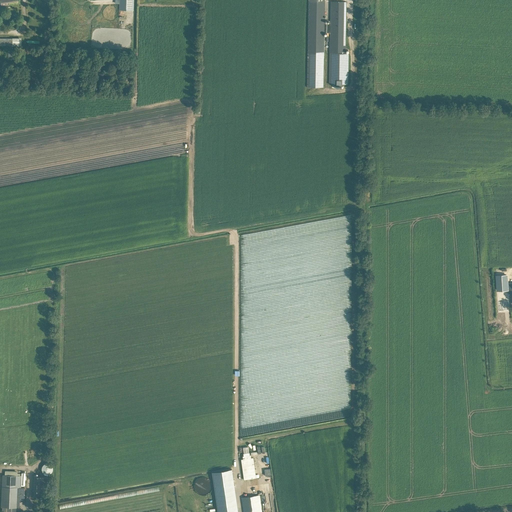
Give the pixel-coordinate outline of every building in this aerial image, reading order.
[(133,10),(133,0),(119,0),(119,10),(133,10)] [(341,85),(341,84),(349,84),(349,53),(345,53),(346,2),(331,1),(330,23),(324,23),(324,0),(308,0),(307,87),(323,87),(324,33),(330,33),(329,84),(336,84),(336,85),(340,85),(341,85)] [(21,46),(21,39),(0,38),(0,45),(9,46),(9,56),(13,56),(13,46),(21,46)] [(507,289),(506,274),(496,275),(497,290),(507,289)] [(6,394),(6,399),(13,399),(13,397),(24,397),(24,386),(1,386),(1,394),(6,394)] [(243,459),(241,459),(244,479),(256,477),(253,457),(251,458),(251,455),(250,455),(249,452),(248,446),(243,447),(244,453),(243,453),(244,456),(243,456),(243,459)] [(52,468),(52,466),(52,465),(52,464),(51,462),(49,461),(48,461),(47,461),(45,461),(44,462),(43,463),(42,464),(42,465),(41,467),(42,468),(42,469),(43,470),(43,471),(44,471),(45,472),(47,472),(48,472),(50,471),(51,470),(52,468)] [(238,511),(232,469),(212,471),(217,511),(238,511)] [(24,501),(25,488),(21,487),(21,476),(16,475),(3,475),(2,506),(2,507),(2,511),(16,511),(16,507),(20,507),(20,501),(24,501)] [(47,496),(48,476),(34,476),(33,496),(47,496)] [(244,511),(261,511),(259,495),(242,497),(244,511)]
